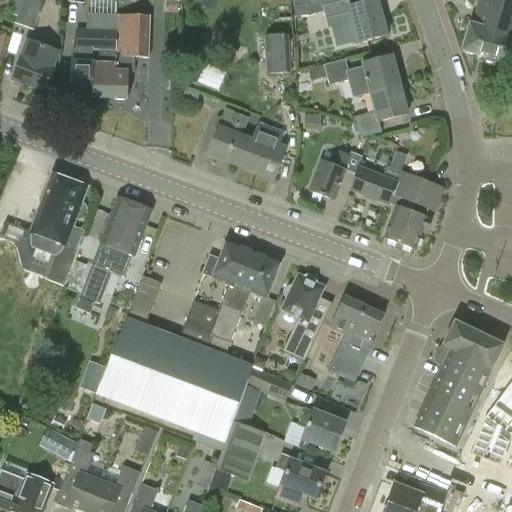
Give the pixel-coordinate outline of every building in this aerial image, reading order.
[(15,25),(33,31),(43,3),(35,0),(14,0),(9,14),(18,18),(15,25)] [(347,0),(292,0),(294,18),(310,16),(324,12),(329,30),(331,30),(336,49),(358,43),(359,44),(386,37),(376,0),(375,0),(349,7),(347,0)] [(511,0),(479,0),(471,26),(469,25),(461,52),(511,66),(511,0)] [(70,99),(90,100),(92,64),(93,51),(99,51),(119,52),(120,16),(87,14),(86,30),(77,30),(76,50),(73,50),(73,63),(72,63),(70,99)] [(99,64),(92,64),(90,100),(92,100),(92,99),(113,100),(113,101),(125,102),(126,100),(127,100),(128,73),(134,73),(135,58),(149,59),(151,17),(120,16),(119,52),(99,51),(99,64)] [(264,38),(267,76),(291,74),(289,37),(264,38)] [(57,53),(26,41),(11,81),(45,93),(54,71),(51,69),(57,53)] [(354,98),(370,94),(399,86),(392,58),(363,65),(363,68),(348,72),(345,61),(316,68),(318,79),(327,77),(329,86),(349,81),(354,98)] [(203,65),(196,83),(218,91),(225,74),(203,65)] [(407,115),(399,86),(370,94),(375,112),(354,118),(360,138),(381,133),(378,122),(407,115)] [(215,131),(217,132),(208,156),(241,168),(251,142),(241,139),(249,119),(225,110),(222,118),(220,117),(216,119),(214,127),(215,131)] [(274,151),(251,142),(241,168),(274,181),(286,148),(276,145),(274,151)] [(356,175),(358,169),(362,158),(351,154),(350,158),(338,154),(333,167),(320,162),(308,192),(334,201),(346,172),(356,175)] [(407,172),(421,177),(425,166),(411,161),(407,172)] [(386,167),(382,179),(397,184),(392,197),(435,214),(444,189),(400,173),(386,167)] [(382,179),(358,169),(356,175),(350,190),(389,206),(392,197),(397,184),(382,179)] [(31,232),(30,234),(32,235),(30,239),(30,244),(31,249),(54,257),(56,257),(47,280),(62,286),(75,251),(82,233),(72,229),(75,220),(78,221),(80,221),(84,219),(87,215),(87,211),(85,207),(84,206),(80,205),(87,189),(52,176),(31,232)] [(124,278),(133,256),(134,256),(150,213),(117,201),(91,269),(77,263),(67,290),(81,295),(76,309),(90,315),(95,303),(99,305),(111,273),(124,278)] [(432,221),(427,219),(396,207),(383,240),(415,252),(422,231),(427,233),(432,221)] [(229,285),(221,305),(231,309),(252,253),(226,243),(219,262),(210,259),(203,275),(229,285)] [(225,357),(250,293),(266,299),(280,264),(276,262),(274,259),(269,256),(265,258),(252,253),(231,309),(221,305),(218,312),(210,337),(212,338),(208,351),(225,357)] [(332,304),(319,299),(324,288),(316,284),(317,282),(315,277),(309,274),(304,276),(303,278),(297,276),(276,321),(278,327),(291,333),(282,353),(305,363),(332,304)] [(142,278),(126,319),(96,397),(224,446),(232,424),(245,387),(251,369),(252,367),(225,357),(208,351),(212,338),(210,337),(218,312),(193,303),(179,339),(145,326),(161,285),(142,278)] [(330,329),(345,336),(328,371),(354,384),(373,343),(371,342),(383,316),(345,298),(330,329)] [(255,322),(268,325),(274,303),(261,299),(255,322)] [(490,373),(491,370),(503,347),(454,323),(443,346),(443,347),(438,348),(433,358),(435,362),(434,364),(441,367),(413,428),(456,447),(490,373)] [(251,369),(245,387),(284,403),(291,386),(251,369)] [(301,374),(297,384),(312,389),(316,379),(301,374)] [(84,381),(81,389),(94,394),(97,385),(84,381)] [(511,381),(485,417),(470,455),(500,468),(511,437),(511,381)] [(313,412),(313,413),(304,409),(297,426),(292,424),(285,443),(299,448),(302,440),(334,452),(345,424),(313,412)] [(264,435),(247,429),(232,424),(224,446),(215,471),(247,483),(264,435)] [(136,450),(150,455),(159,432),(144,426),(136,450)] [(71,511),(73,509),(80,511),(86,511),(99,481),(85,476),(94,455),(90,453),(93,446),(79,441),(53,505),(71,511)] [(325,475),(290,461),(281,457),(277,469),(285,472),(275,499),(298,507),(303,495),(315,500),(325,475)] [(86,511),(124,511),(140,474),(123,467),(114,487),(99,481),(86,511)] [(0,508),(8,511),(42,511),(52,485),(26,475),(17,498),(10,495),(13,486),(0,481),(0,508)] [(420,484),(416,494),(394,486),(384,511),(436,511),(437,509),(440,511),(447,494),(420,484)] [(149,511),(158,492),(140,485),(129,511),(149,511)] [(183,511),(200,511),(202,507),(188,501),(183,511)]
